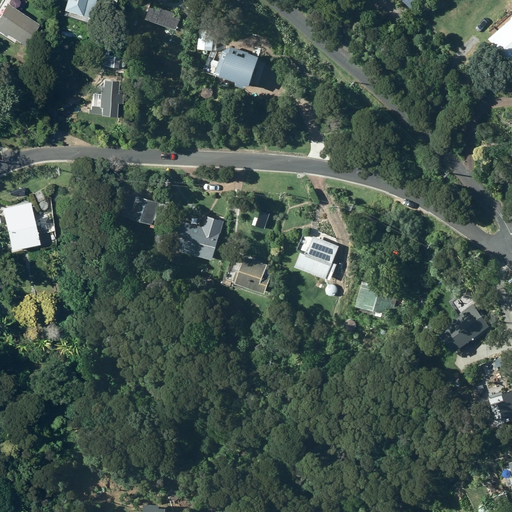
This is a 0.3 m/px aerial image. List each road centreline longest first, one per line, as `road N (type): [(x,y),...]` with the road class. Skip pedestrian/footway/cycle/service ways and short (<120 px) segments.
road 1 (unclassified): [(0,165),(53,152),(310,164),(425,200),(506,252)]
road 2 (unclassified): [(506,252),(502,218),(470,180),(271,0)]
